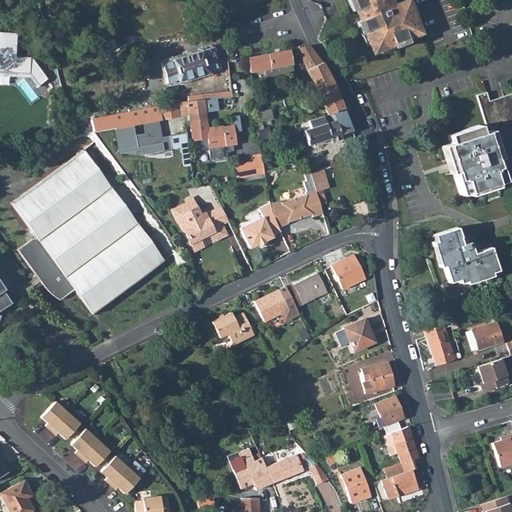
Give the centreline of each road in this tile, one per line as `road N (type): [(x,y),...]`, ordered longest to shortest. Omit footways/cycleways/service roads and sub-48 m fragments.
road 1 (residential): [(385,220),(11,395),(0,410)]
road 2 (residential): [(385,220),(369,142),(296,13)]
road 3 (residential): [(427,434),(390,281),(385,220)]
road 4 (residential): [(0,418),(99,511)]
